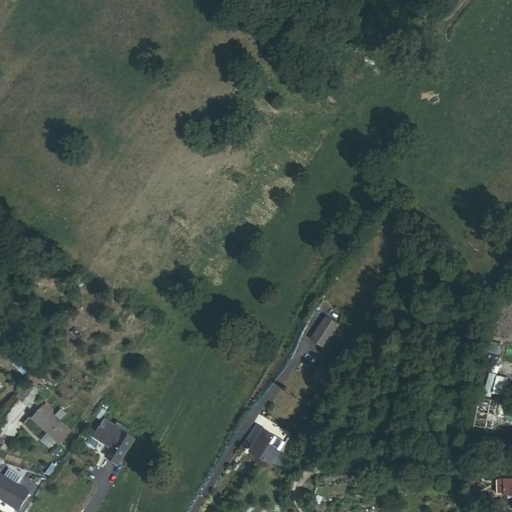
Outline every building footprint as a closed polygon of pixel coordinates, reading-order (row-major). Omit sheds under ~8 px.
[(325,349),(340,326),(326,317),(312,341),(325,349)] [(481,419),(486,395),(477,393),(472,417),(481,419)] [(63,402),(57,409),(46,398),(34,411),(62,437),(80,417),(63,402)] [(135,436),(105,416),(92,435),(109,447),(104,455),(116,464),(135,436)] [(254,451),(276,463),(283,451),(272,445),(277,436),(266,430),(254,451)] [(49,449),(56,443),(48,435),(42,440),(49,449)] [(31,490),(0,468),(0,496),(19,509),(31,490)] [(498,493),(511,491),(511,477),(497,479),(498,493)]
